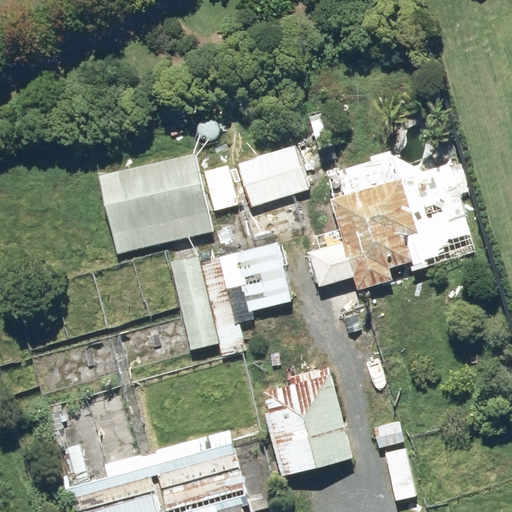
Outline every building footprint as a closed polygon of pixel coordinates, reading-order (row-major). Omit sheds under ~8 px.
[(294,145),(238,163),(252,207),(308,189),(294,145)] [(394,280),(390,268),(413,261),(415,267),(476,249),(450,163),(425,170),(393,154),(392,149),(370,156),(371,161),(328,174),(329,177),(329,183),(332,187),(337,188),(341,186),(343,194),(330,198),(339,228),(316,235),(319,248),(309,251),(320,286),(354,276),(358,290),(394,280)] [(198,153),(100,174),(118,253),(216,232),(198,153)] [(246,351),(232,288),(243,285),(249,311),(293,301),(279,243),(201,261),(223,356),(246,351)] [(198,255),(171,262),(191,350),(219,343),(198,255)] [(354,457),(330,366),(290,377),(292,384),(264,391),(270,411),(265,412),(282,476),(354,457)] [(405,441),(397,422),(374,431),(382,450),(405,441)] [(230,430),(106,466),(109,477),(66,489),(70,500),(72,499),(75,511),(244,511),(243,507),(251,505),(230,430)]
